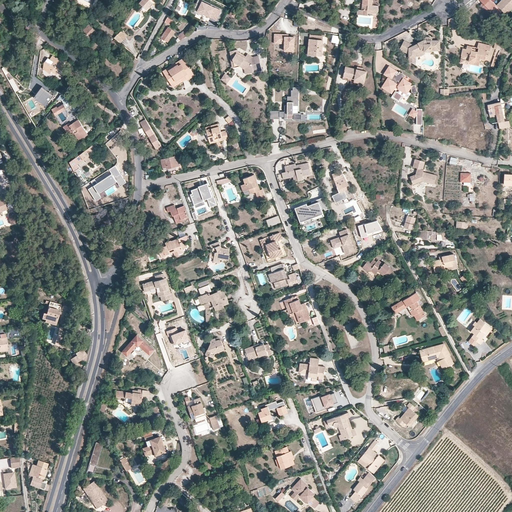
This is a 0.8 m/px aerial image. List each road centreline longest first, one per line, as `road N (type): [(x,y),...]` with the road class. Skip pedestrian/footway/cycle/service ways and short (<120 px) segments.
road 1 (residential): [(266,157),(300,257),(349,292),(367,320),(375,346),(371,416),(416,454)]
road 2 (secondary): [(55,511),(98,359),(97,279)]
road 3 (secondary): [(91,280),(95,342),(47,511)]
road 4 (residential): [(489,160),(383,134),(266,157)]
road 5 (secondary): [(97,279),(71,215),(0,95)]
road 6 (residential): [(282,5),(379,39),(464,0)]
road 7 (secondary): [(0,107),(67,218),(91,280)]
road 8 (unknown): [(211,169),(238,252),(250,333)]
road 9 (residential): [(140,69),(199,34),(258,31),(282,5)]
road 10 (residential): [(148,511),(185,457),(168,388),(175,378)]
road 11 (residential): [(511,350),(474,381),(416,454)]
road 12 (unknown): [(249,161),(229,109),(205,91),(151,93)]
road 13 (residential): [(266,157),(140,185)]
